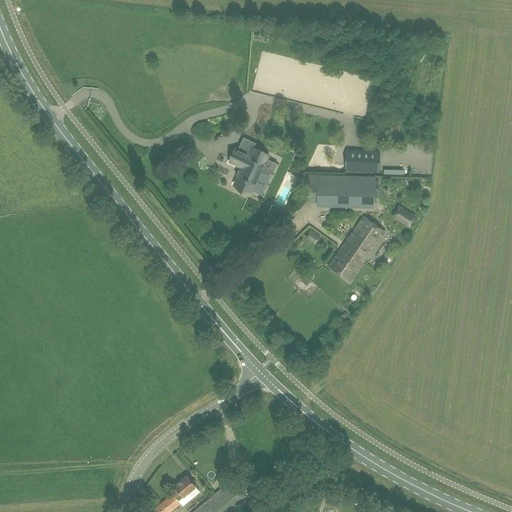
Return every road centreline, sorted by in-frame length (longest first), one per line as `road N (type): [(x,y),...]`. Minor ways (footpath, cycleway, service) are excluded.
road 1 (primary): [(259,371),(58,129),(0,28)]
road 2 (primary): [(470,511),(333,436),(259,371)]
road 3 (unclassified): [(125,511),(146,459),(259,371)]
